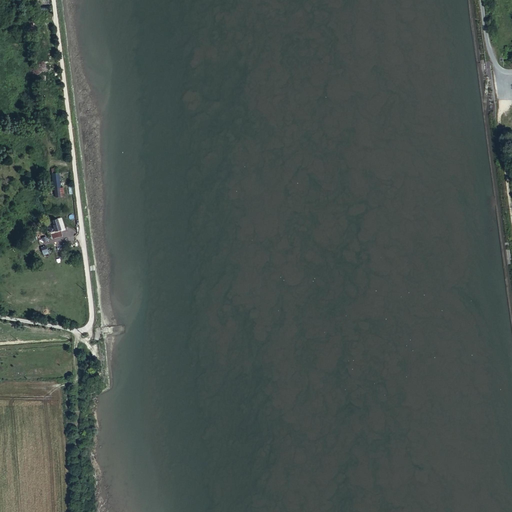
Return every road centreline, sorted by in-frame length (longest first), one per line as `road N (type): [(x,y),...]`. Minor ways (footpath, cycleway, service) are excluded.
road 1 (track): [(52,0),(95,319),(89,332),(77,332),(77,511)]
road 2 (track): [(510,73),(499,113),(511,217)]
